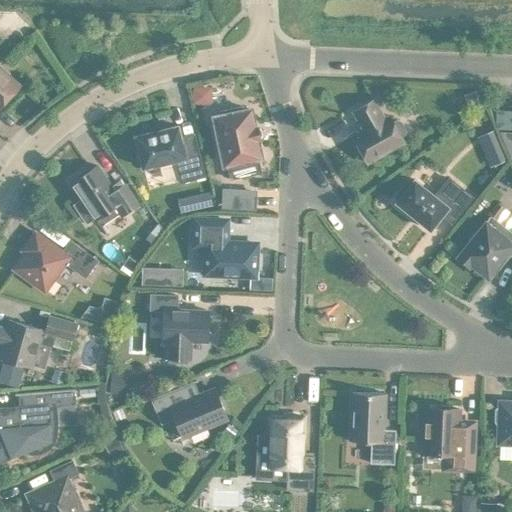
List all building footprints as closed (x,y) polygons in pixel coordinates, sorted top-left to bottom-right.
[(0,107),(19,86),(0,68),(0,107)] [(389,116),(384,119),(374,100),(353,111),(363,131),(352,137),(367,163),(404,143),(400,136),(404,134),(405,131),(400,122),(397,121),(393,123),(389,116)] [(243,107),(220,112),(220,116),(215,117),(224,164),(227,164),(230,179),(261,173),(257,157),(260,157),(259,154),(260,151),(259,146),(257,144),(252,122),(253,119),(252,114),(250,112),(250,110),(244,111),(243,107)] [(198,151),(185,155),(178,126),(135,137),(143,168),(146,167),(147,171),(150,173),(157,171),(159,168),(158,164),(173,160),(179,183),(205,177),(198,151)] [(511,132),(499,132),(510,158),(511,158),(511,132)] [(124,185),(114,191),(97,166),(88,172),(86,170),(78,175),(80,178),(71,184),(94,219),(95,219),(100,227),(126,209),(127,211),(138,204),(124,185)] [(410,213),(428,228),(430,230),(431,228),(445,209),(455,218),(472,197),(449,179),(434,197),(415,182),(416,181),(414,180),(413,182),(408,188),(405,186),(396,198),(398,200),(397,201),(396,202),(397,204),(398,203),(399,204),(397,207),(408,216),(410,213)] [(223,187),(221,208),(255,210),(257,190),(223,187)] [(209,192),(194,195),(197,209),(212,206),(209,192)] [(476,235),(474,233),(466,243),(469,245),(458,258),(467,266),(470,263),(487,277),(505,254),(511,257),(511,236),(490,218),(476,235)] [(205,274),(252,276),(252,271),(257,269),(258,252),(253,249),(253,244),(236,244),(236,242),(235,242),(235,243),(226,243),(226,221),(195,220),(194,246),(206,246),(205,274)] [(157,224),(147,239),(153,244),(164,229),(157,224)] [(65,263),(85,277),(96,261),(70,242),(63,252),(35,233),(22,251),(26,253),(14,269),(45,291),(65,263)] [(169,362),(186,363),(186,359),(190,359),(191,341),(207,342),(208,311),(176,310),(177,296),(151,295),(150,310),(163,311),(162,340),(166,340),(166,358),(169,358),(169,362)] [(101,309),(97,321),(108,325),(112,313),(101,309)] [(55,335),(72,340),(77,324),(50,316),(45,331),(8,320),(6,328),(0,326),(0,342),(1,343),(0,348),(0,356),(32,366),(39,343),(51,346),(55,335)] [(3,363),(0,372),(0,385),(17,390),(23,369),(3,363)] [(55,370),(51,381),(61,385),(65,373),(55,370)] [(112,373),(110,392),(125,394),(127,374),(112,373)] [(162,424),(175,418),(183,438),(227,419),(214,389),(198,395),(194,394),(192,395),(188,385),(151,400),(162,424)] [(0,408),(0,462),(24,453),(32,455),(40,454),(48,450),(54,444),(56,436),(57,428),(55,406),(74,404),(73,391),(75,391),(75,389),(18,394),(20,407),(0,408)] [(350,441),(371,442),(370,463),(394,464),(395,430),(383,430),(385,394),(352,393),(350,441)] [(511,403),(500,403),(500,408),(497,408),(495,410),(495,422),(497,424),(500,424),(499,443),(511,443),(511,403)] [(463,423),(458,423),(459,410),(420,408),(419,439),(424,440),(424,453),(437,453),(437,460),(454,460),(454,469),(472,470),(474,428),(462,427),(463,423)] [(122,410),(113,414),(116,421),(125,417),(122,410)] [(269,467),(287,467),(286,490),(312,491),(314,457),(302,456),(302,451),(304,452),(304,451),(302,451),(302,446),(304,447),(304,446),(302,446),(303,421),(302,421),(302,417),(287,416),(287,420),(271,419),(269,467)] [(228,424),(223,433),(232,438),(237,430),(228,424)] [(117,438),(104,445),(111,457),(123,450),(117,438)] [(81,511),(67,479),(78,474),(72,461),(50,471),(55,483),(28,495),(35,510),(38,508),(40,511),(81,511)]
